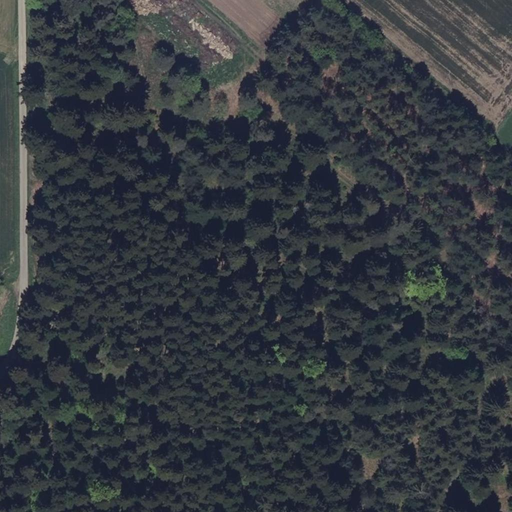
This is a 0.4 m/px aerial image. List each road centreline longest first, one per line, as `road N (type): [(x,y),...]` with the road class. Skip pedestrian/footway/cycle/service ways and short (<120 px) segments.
road 1 (unclassified): [(23,0),(25,277),(0,370)]
road 2 (track): [(25,277),(97,417),(192,511)]
road 3 (track): [(511,168),(320,0)]
